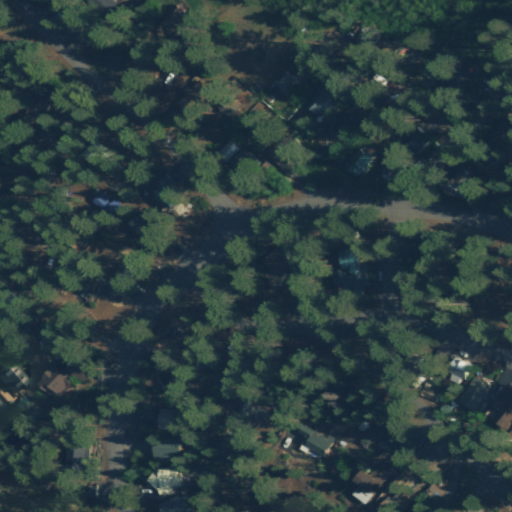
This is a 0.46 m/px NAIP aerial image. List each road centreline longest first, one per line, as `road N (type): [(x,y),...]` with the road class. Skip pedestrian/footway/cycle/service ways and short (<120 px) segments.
road 1 (residential): [(117,511),(108,418),(121,353),(151,298),(230,228),(274,208),(358,205),(432,211),(511,233)]
road 2 (residential): [(511,366),(433,328),(383,317),(233,325),(179,268)]
road 3 (residential): [(230,228),(161,141),(63,59),(13,0)]
road 4 (residential): [(383,317),(400,206),(511,67)]
road 5 (residential): [(511,492),(434,435),(327,325)]
